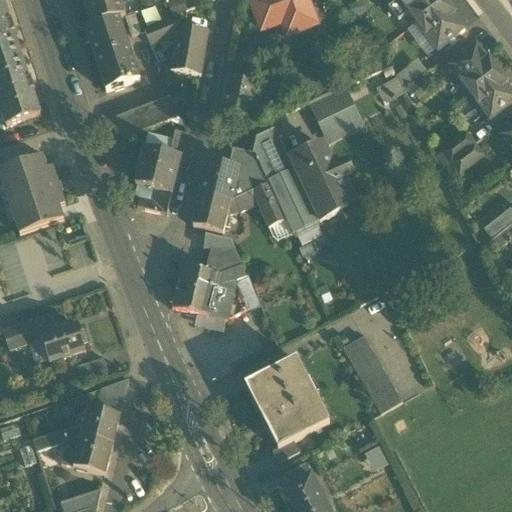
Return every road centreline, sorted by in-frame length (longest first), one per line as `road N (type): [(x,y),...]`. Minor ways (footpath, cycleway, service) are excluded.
road 1 (residential): [(153,332),(39,0)]
road 2 (residential): [(153,332),(222,0)]
road 3 (residential): [(166,363),(190,473),(153,511)]
road 4 (residential): [(238,511),(166,363)]
